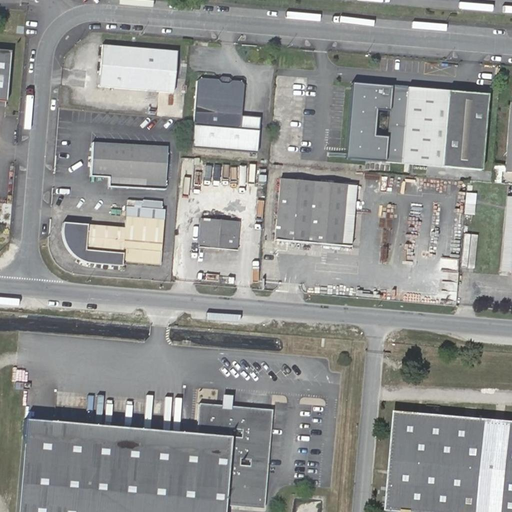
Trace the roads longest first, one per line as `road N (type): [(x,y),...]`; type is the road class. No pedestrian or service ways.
road 1 (residential): [(511,50),(98,12),(70,18),(46,54),(26,295)]
road 2 (residential): [(26,295),(511,329)]
road 3 (unknown): [(36,178),(66,177),(75,130),(179,133)]
road 4 (unknown): [(45,70),(74,73),(91,96),(174,100)]
road 5 (unknown): [(230,24),(231,55),(255,84),(255,155)]
road 6 (track): [(374,389),(511,398)]
